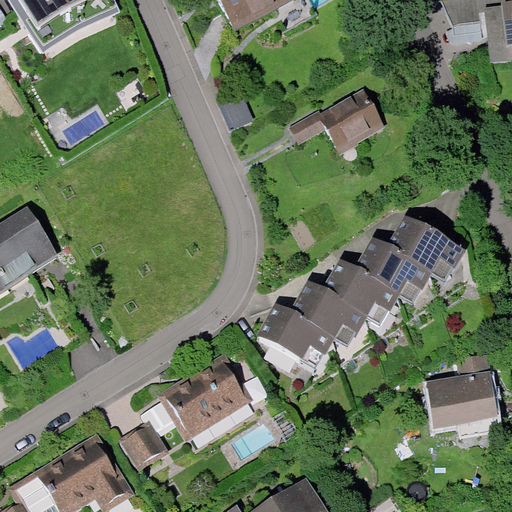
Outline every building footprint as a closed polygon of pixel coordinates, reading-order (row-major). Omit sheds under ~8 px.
[(115,0),(8,0),(42,52),(74,32),(120,11),(115,0)] [(222,0),(241,34),(303,0),(222,0)] [(511,10),(486,13),(492,76),(511,73),(511,10)] [(305,147),(332,131),(347,157),(391,131),(370,94),(298,136),(305,147)] [(0,235),(0,300),(64,261),(34,214),(0,235)] [(414,216),(397,247),(442,271),(457,279),(473,248),(414,216)] [(382,240),(366,271),(408,293),(425,303),(442,271),(397,247),(382,240)] [(348,262),(332,293),(374,316),(391,325),(408,293),(366,271),(348,262)] [(315,284),(298,316),(342,339),(358,347),(374,316),(332,293),(315,284)] [(283,308),(266,339),(326,370),(342,339),(298,316),(283,308)] [(232,355),(165,395),(193,441),(260,401),(232,355)] [(441,429),(504,419),(494,355),(463,360),(466,380),(434,385),(441,429)] [(155,421),(126,439),(147,472),(176,454),(155,421)] [(8,511),(80,511),(104,497),(114,511),(143,492),(105,432),(15,490),(23,503),(8,511)] [(336,511),(315,479),(263,511),(248,511),(245,506),(235,511),(336,511)]
